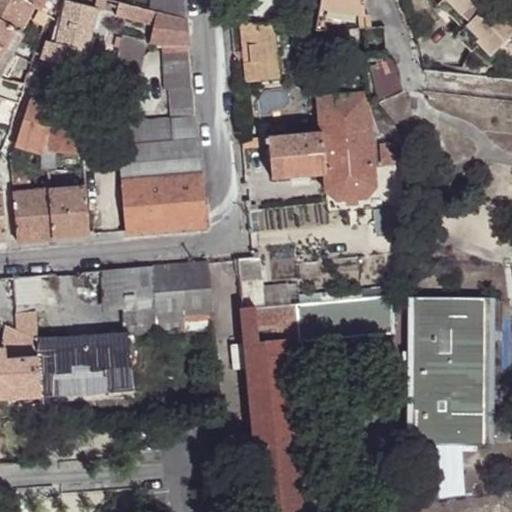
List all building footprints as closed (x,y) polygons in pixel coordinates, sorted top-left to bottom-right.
[(33,8),(18,0),(0,0),(0,23),(20,34),(33,8)] [(18,0),(33,8),(38,12),(40,7),(44,0),(18,0)] [(80,0),(79,6),(95,10),(97,0),(80,0)] [(151,0),(150,12),(186,21),(183,0),(151,0)] [(320,0),(319,8),(357,14),(364,15),(362,0),(320,0)] [(447,0),(442,6),(455,20),(465,14),(488,0),(447,0)] [(488,0),(465,14),(455,20),(464,31),(457,37),(473,54),(482,47),(493,58),(511,39),(511,14),(509,18),(493,0),(488,0)] [(47,43),(41,62),(80,72),(81,69),(94,12),(95,10),(79,6),(67,3),(59,25),(53,45),(47,43)] [(150,12),(117,4),(113,17),(149,25),(150,12)] [(186,21),(150,12),(149,25),(147,45),(161,46),(162,46),(188,46),(186,21)] [(20,34),(0,23),(0,50),(10,55),(22,35),(20,34)] [(53,23),(47,43),(53,45),(59,25),(53,23)] [(276,81),(272,25),(238,25),(243,84),(276,81)] [(109,92),(133,97),(144,44),(144,41),(121,36),(113,76),(109,92)] [(188,46),(162,46),(161,46),(163,90),(168,90),(192,88),(190,58),(188,46)] [(0,74),(10,55),(0,50),(0,74)] [(0,80),(6,82),(19,60),(10,55),(0,74),(0,80)] [(373,100),(402,94),(395,64),(383,58),(363,59),(373,100)] [(58,66),(41,62),(37,74),(54,78),(58,66)] [(24,87),(27,77),(14,73),(11,83),(24,87)] [(37,74),(30,97),(52,103),(54,98),(60,80),(54,78),(37,74)] [(192,88),(168,90),(171,119),(195,117),(192,88)] [(366,95),(317,98),(321,132),(324,176),(326,193),(335,203),(366,199),(374,189),(366,95)] [(30,97),(15,146),(39,153),(41,154),(48,127),(56,105),(52,103),(30,97)] [(0,126),(3,127),(9,112),(0,109),(0,126)] [(8,132),(14,115),(9,112),(3,127),(2,131),(8,132)] [(104,140),(115,140),(119,148),(197,142),(195,117),(171,119),(129,122),(129,125),(103,128),(104,140)] [(48,127),(41,154),(83,156),(80,131),(78,130),(48,127)] [(324,176),(321,132),(267,138),(271,181),(324,176)] [(239,140),(241,149),(254,147),(253,138),(239,140)] [(197,142),(119,148),(122,184),(201,177),(197,142)] [(48,183),(49,193),(56,193),(54,172),(84,173),(83,156),(41,154),(39,153),(40,171),(46,173),(48,183)] [(9,163),(11,187),(29,185),(28,168),(9,163)] [(122,184),(126,233),(205,226),(201,177),(122,184)] [(17,243),(53,240),(49,193),(48,183),(42,184),(43,193),(12,197),(17,243)] [(49,193),(53,240),(89,237),(85,190),(56,193),(49,193)] [(256,308),(286,306),(284,286),(259,288),(258,258),(251,258),(239,259),(244,309),(256,308)] [(210,314),(205,263),(152,266),(157,317),(210,314)] [(212,333),(210,314),(157,317),(152,266),(103,271),(105,307),(128,306),(129,334),(129,339),(212,333)] [(41,276),(13,279),(15,308),(44,306),(41,276)] [(394,334),(394,296),(295,306),(298,344),(394,334)] [(406,445),(493,445),(494,298),(409,298),(406,445)] [(298,344),(295,306),(286,306),(256,308),(260,345),(286,343),(286,346),(297,344),(298,344)] [(303,511),(296,443),(286,346),(286,343),(260,345),(256,308),(244,309),(243,309),(255,437),(259,458),(263,511),(303,511)] [(35,314),(17,315),(16,331),(36,340),(35,314)] [(36,340),(16,331),(4,325),(4,344),(6,344),(7,360),(38,358),(36,340)] [(38,358),(40,397),(133,390),(129,339),(129,334),(82,337),(83,343),(71,343),(71,338),(36,340),(38,358)] [(0,400),(40,397),(38,358),(7,360),(6,344),(4,344),(0,344),(0,400)] [(307,442),(297,344),(286,346),(296,443),(307,442)] [(393,463),(394,412),(369,412),(369,462),(393,463)] [(259,458),(255,437),(242,438),(243,459),(259,458)] [(303,511),(313,511),(307,442),(296,443),(303,511)]
